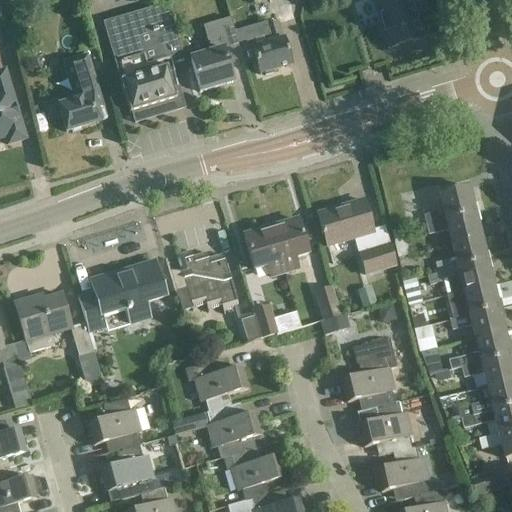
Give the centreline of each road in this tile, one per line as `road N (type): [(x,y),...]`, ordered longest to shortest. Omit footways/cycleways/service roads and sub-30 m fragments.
road 1 (tertiary): [(0,235),(132,186),(275,151),(495,81)]
road 2 (residential): [(354,511),(334,485),(319,434),(321,359)]
